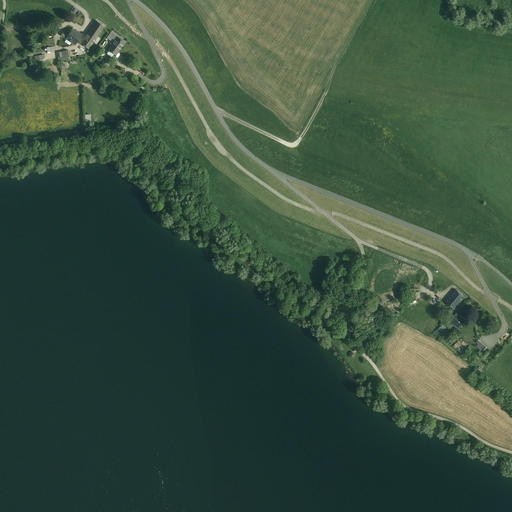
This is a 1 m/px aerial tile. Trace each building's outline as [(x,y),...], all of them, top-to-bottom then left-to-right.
[(96,20),(81,43),(89,49),(105,26),(96,20)] [(82,35),(72,29),(68,35),(66,38),(75,44),(82,35)] [(118,37),(111,32),(105,40),(112,45),(118,37)] [(112,45),(108,49),(116,55),(125,42),(118,37),(112,45)] [(69,50),(57,52),(59,61),(70,59),(69,50)] [(43,54),(35,56),(37,65),(41,64),(40,61),(44,60),(43,54)] [(456,289),(445,301),(455,309),(459,303),(465,296),(456,289)] [(410,292),(408,292),(408,295),(410,294),(412,299),(417,298),(415,291),(410,292)] [(466,320),(457,312),(450,320),(454,323),(455,322),(460,326),(459,327),(459,328),(466,320)] [(479,339),(476,341),(478,344),(476,345),(480,349),(484,345),(479,339)]
